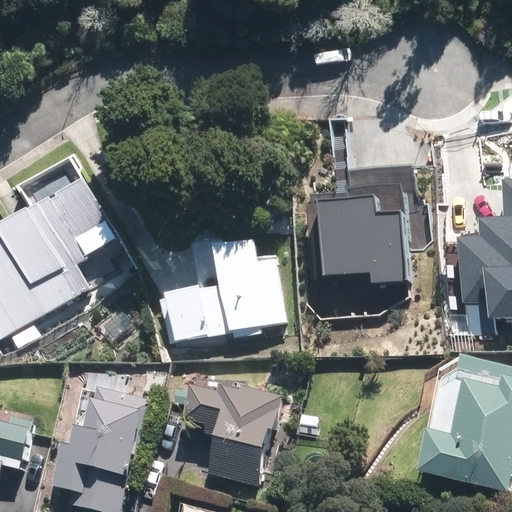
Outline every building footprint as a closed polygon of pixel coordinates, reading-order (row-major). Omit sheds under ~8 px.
[(511,179),(511,180),(511,207),(511,222),(490,223),(491,241),(469,242),(472,304),(495,303),(495,318),(511,317),(511,179)] [(106,224),(87,191),(4,240),(9,247),(0,252),(0,308),(0,337),(5,346),(90,296),(74,270),(86,264),(74,244),(106,224)] [(376,211),(324,213),(327,281),(375,279),(376,291),(408,290),(404,222),(376,224),(376,211)] [(227,293),(162,304),(170,347),(287,328),(277,268),(257,272),(253,251),(221,256),(227,293)] [(445,438),(436,474),(511,492),(511,371),(477,363),(475,377),(462,385),(448,439),(445,438)] [(128,511),(155,403),(109,392),(98,436),(86,433),(82,450),(74,448),(64,489),(83,493),(81,505),(107,511),(128,511)] [(234,401),(207,394),(199,423),(215,427),(213,434),(233,440),(224,474),(271,486),(293,404),(256,395),(256,398),(236,393),(234,401)] [(18,432),(0,427),(0,479),(10,482),(14,468),(31,472),(40,437),(37,436),(39,426),(20,421),(18,432)]
